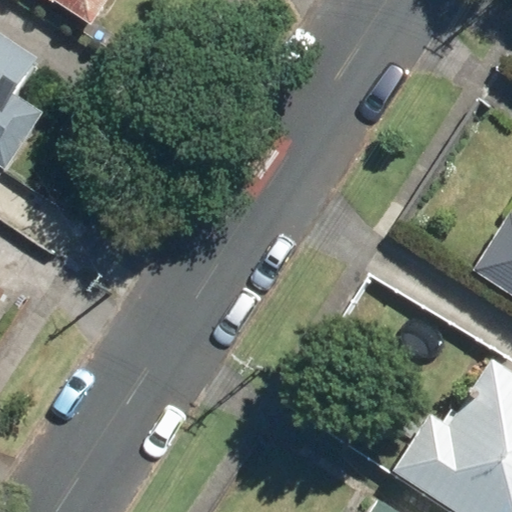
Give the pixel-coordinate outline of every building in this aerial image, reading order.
[(70,0),(108,24),(123,0),(70,0)] [(0,159),(20,173),(59,112),(39,100),(60,66),(0,26),(0,159)] [(511,216),(475,274),(511,297),(511,216)] [(511,511),(511,372),(495,362),(451,431),(432,419),(396,476),(452,511),(511,511)] [(395,511),(381,503),(375,511),(395,511)]
